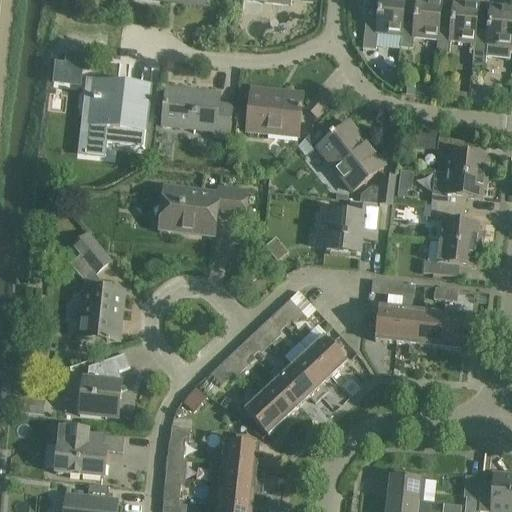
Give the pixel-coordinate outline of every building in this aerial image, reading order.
[(178,0),(183,1),(182,5),(208,8),(209,0),(178,0)] [(401,38),(403,25),(405,0),(380,0),(378,22),(366,21),(363,52),(376,53),(378,36),(401,38)] [(414,40),(438,43),(439,29),(442,3),(417,0),(414,26),(403,25),(401,38),(400,50),(413,52),(414,40)] [(451,44),(474,46),(476,33),(479,7),(454,4),(451,30),(439,29),(438,43),(436,54),(449,56),(451,44)] [(510,62),(511,50),(511,40),(511,10),(491,8),(488,34),(476,33),(474,46),(472,68),(485,70),(486,59),(510,62)] [(107,146),(144,150),(145,134),(146,134),(151,90),(101,84),(99,100),(93,99),(90,128),(87,157),(105,159),(107,146)] [(229,141),(230,129),(232,109),(219,108),(220,98),(167,92),(162,129),(215,135),(214,139),(229,141)] [(318,120),(321,117),(334,102),(322,92),(309,107),(306,110),(318,120)] [(247,133),(247,136),(299,142),(303,98),(251,93),(249,114),(249,117),(247,133)] [(334,108),(323,125),(330,129),(341,112),(334,108)] [(239,113),(237,132),(247,133),(249,117),(249,114),(239,113)] [(322,124),(306,142),(315,153),(318,151),(353,195),(368,182),(384,170),(349,126),(334,138),(322,124)] [(435,153),(437,135),(420,133),(418,151),(435,153)] [(450,154),(447,176),(487,180),(489,166),(486,166),(487,158),(467,156),(468,144),(438,141),(437,153),(450,154)] [(401,173),(398,198),(406,199),(407,190),(409,174),(401,173)] [(382,188),(371,187),(361,196),(361,202),(381,204),(392,205),(395,178),(383,176),(382,188)] [(431,208),(461,212),(462,200),(482,202),(483,194),(486,195),(487,180),(447,176),(447,177),(435,176),(432,197),(424,196),(423,208),(426,208),(431,209),(431,208)] [(245,217),(248,197),(248,192),(218,189),(217,195),(165,189),(160,233),(214,239),(217,214),(245,217)] [(377,236),(379,217),(379,214),(385,214),(384,220),(391,220),(392,205),(381,204),(380,208),(350,204),(349,217),(331,215),(326,254),(360,258),(363,235),(377,236)] [(459,223),(461,212),(431,208),(431,209),(426,208),(424,220),(442,222),(440,244),(480,248),(482,234),(478,234),(479,225),(459,223)] [(84,284),(84,290),(79,340),(107,343),(107,344),(110,344),(110,343),(119,344),(123,306),(124,294),(111,293),(112,287),(101,286),(95,278),(112,264),(99,249),(89,237),(72,251),(80,260),(70,268),(84,284)] [(458,280),(459,268),(474,270),(475,262),(478,262),(480,248),(440,244),(437,266),(425,264),(423,276),(458,280)] [(253,284),(261,276),(254,268),(245,276),(253,284)] [(372,296),(391,298),(403,299),(404,288),(373,284),(372,296)] [(404,288),(403,299),(414,300),(415,289),(404,288)] [(445,304),(447,292),(435,291),(434,302),(445,304)] [(447,292),(445,304),(457,305),(458,293),(447,292)] [(375,344),(397,347),(401,312),(399,312),(379,309),(378,320),(370,319),(369,329),(377,330),(375,344)] [(274,318),(285,330),(291,324),(280,312),(274,318)] [(401,312),(397,347),(410,348),(409,356),(418,357),(423,314),(401,312)] [(423,314),(418,357),(426,358),(427,350),(440,352),(444,316),(423,314)] [(444,316),(440,352),(462,354),(464,339),(471,340),(472,331),(464,330),(466,319),(446,316),(444,316)] [(285,330),(274,318),(268,323),(279,335),(285,330)] [(324,339),(309,353),(308,354),(332,380),(348,365),(338,354),(344,349),(337,342),(331,347),(324,339)] [(243,347),(254,359),(260,353),(249,342),(243,347)] [(254,359),(243,347),(237,353),(248,365),(254,359)] [(35,377),(50,363),(36,348),(21,362),(35,377)] [(292,369),(322,401),(328,395),(323,389),(332,380),(308,354),(292,369)] [(83,380),(79,424),(107,423),(106,418),(119,417),(122,385),(118,384),(116,376),(130,371),(125,357),(89,370),(89,380),(83,380)] [(322,401),(292,369),(276,384),(301,409),(310,401),(316,406),(322,401)] [(228,383),(217,371),(211,377),(222,389),(228,383)] [(261,398),(290,430),(296,424),(291,418),(301,409),(276,384),(261,398)] [(197,391),(184,406),(194,415),(207,400),(197,391)] [(290,430),(261,398),(245,413),(269,439),(279,430),(284,436),(290,430)] [(21,400),(20,415),(43,417),(44,402),(21,400)] [(56,475),(85,478),(104,480),(107,454),(123,456),(124,442),(88,438),(89,435),(69,433),(61,432),(60,447),(59,447),(56,475)] [(223,466),(258,470),(260,448),(246,446),(246,439),(237,438),(236,445),(225,444),(223,464),(223,466)] [(169,444),(168,460),(184,462),(185,445),(169,444)] [(209,486),(220,487),(263,492),(264,483),(256,483),(258,470),(223,466),(212,465),(209,486)] [(493,486),(481,485),(478,511),(511,511),(511,506),(511,477),(494,476),(493,486)] [(418,504),(419,503),(421,482),(391,478),(388,501),(418,504)] [(478,511),(481,485),(480,485),(481,480),(466,479),(464,499),(464,501),(466,501),(465,511),(478,511)] [(163,503),(179,505),(181,488),(165,487),(163,503)] [(263,500),(263,492),(220,487),(218,509),(248,511),(253,511),(255,500),(263,500)] [(109,490),(89,488),(88,500),(67,497),(64,511),(116,511),(118,503),(108,502),(109,490)] [(418,504),(388,501),(386,511),(432,511),(433,505),(419,503),(418,504)] [(163,503),(162,511),(181,511),(183,505),(179,505),(163,503)]
